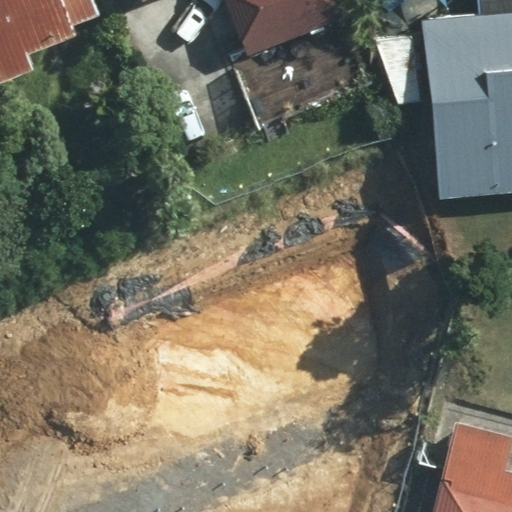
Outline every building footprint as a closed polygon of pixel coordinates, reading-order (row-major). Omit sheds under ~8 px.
[(0,0),(0,53),(33,41),(27,27),(95,0),(0,0)] [(337,5),(335,0),(232,0),(247,39),(337,5)] [(511,0),(505,0),(423,8),(440,188),(511,181),(511,0)] [(434,269),(359,251),(328,380),(217,353),(179,511),(386,511),(420,369),(445,375),(461,307),(427,299),(434,269)] [(0,511),(40,511),(43,501),(83,511),(108,421),(65,410),(75,371),(0,351),(0,511)] [(511,511),(511,463),(507,462),(511,439),(511,425),(456,413),(432,511),(511,511)]
